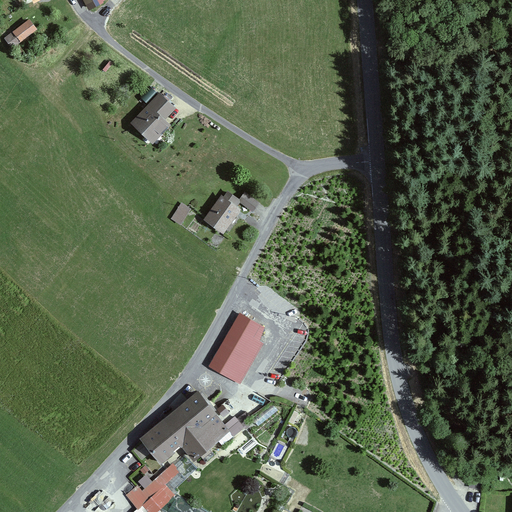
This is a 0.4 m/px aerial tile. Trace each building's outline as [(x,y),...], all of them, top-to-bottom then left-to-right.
[(107,0),(84,0),(91,13),(109,4),(107,0)] [(40,32),(33,21),(7,39),(15,50),(40,32)] [(177,111),(162,95),(131,125),(152,147),(172,128),(166,121),(177,111)] [(222,198),(205,222),(225,236),(244,209),(254,215),(262,204),(241,190),(235,198),(229,194),(225,200),(222,198)] [(172,218),(182,224),(192,207),(181,201),(172,218)] [(264,328),(241,315),(211,368),(242,385),(265,345),(257,340),(264,328)] [(200,393),(142,441),(164,468),(184,450),(196,464),(234,433),(200,393)] [(138,485),(126,497),(139,511),(143,507),(147,511),(160,511),(177,497),(169,488),(183,476),(174,466),(145,493),(138,485)]
